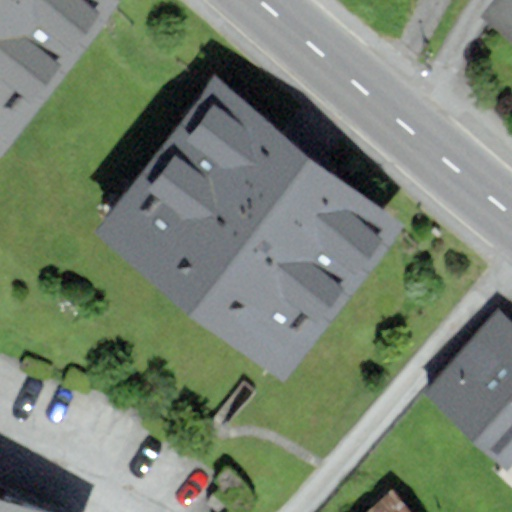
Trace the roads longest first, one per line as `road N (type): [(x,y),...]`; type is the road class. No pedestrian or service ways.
road 1 (secondary): [(252,0),(511,215)]
road 2 (residential): [(511,256),(295,511)]
road 3 (residential): [(109,511),(92,496),(0,456)]
